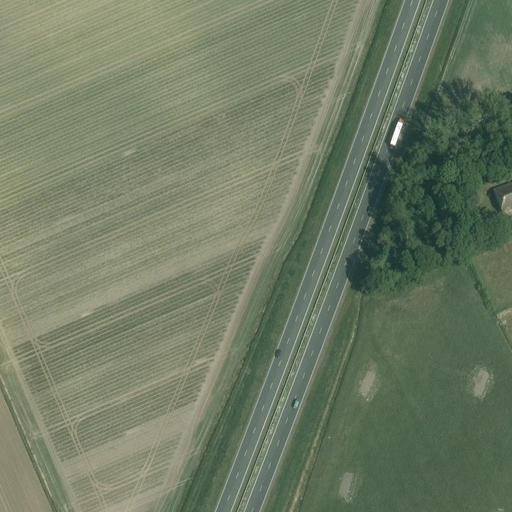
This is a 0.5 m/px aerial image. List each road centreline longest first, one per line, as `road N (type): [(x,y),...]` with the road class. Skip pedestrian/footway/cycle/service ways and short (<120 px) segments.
road 1 (trunk): [(251,511),(440,0)]
road 2 (trunk): [(410,0),(223,511)]
